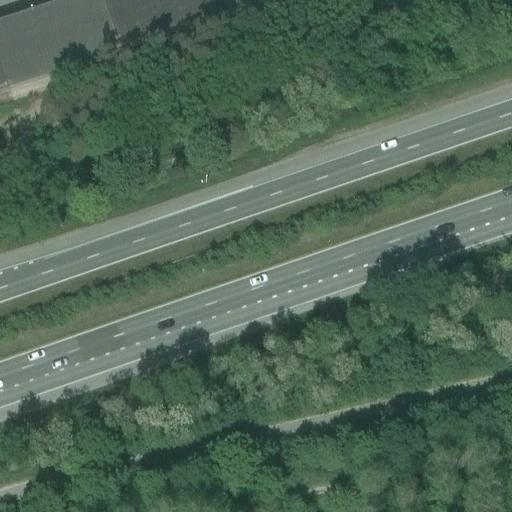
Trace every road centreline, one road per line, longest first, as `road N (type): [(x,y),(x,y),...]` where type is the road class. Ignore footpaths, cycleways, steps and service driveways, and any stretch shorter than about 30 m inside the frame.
road 1 (motorway): [(0,378),(511,204)]
road 2 (motorway): [(511,118),(0,290)]
road 3 (unclassified): [(0,505),(511,378)]
road 4 (track): [(235,511),(485,462),(507,477),(509,511)]
